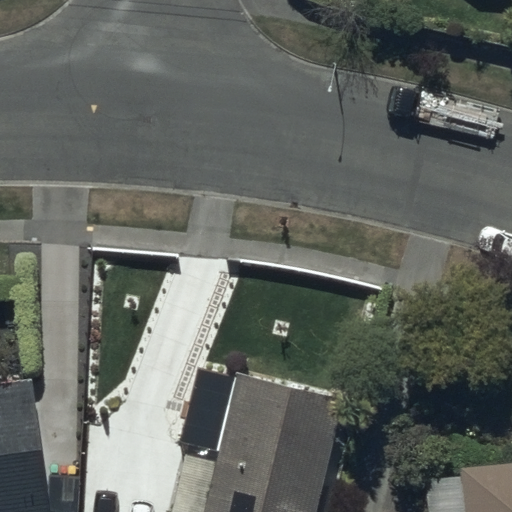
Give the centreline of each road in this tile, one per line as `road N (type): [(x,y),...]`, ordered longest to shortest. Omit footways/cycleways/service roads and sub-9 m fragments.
road 1 (residential): [(511,191),(153,115)]
road 2 (residential): [(153,115),(0,113)]
